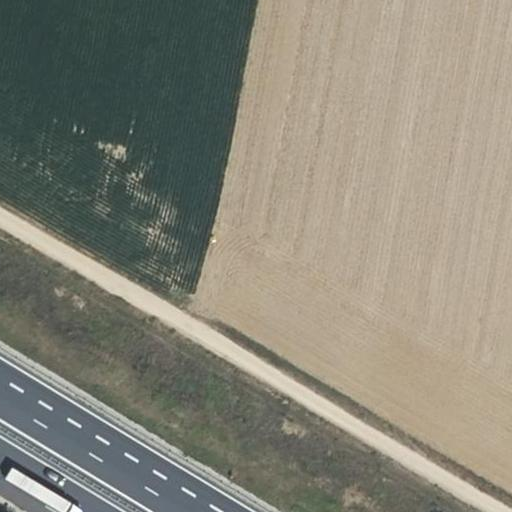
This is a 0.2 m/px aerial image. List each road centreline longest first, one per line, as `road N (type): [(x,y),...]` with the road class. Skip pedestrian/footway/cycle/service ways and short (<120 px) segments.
road 1 (track): [(499,511),(0,216)]
road 2 (motorway): [(205,511),(0,387)]
